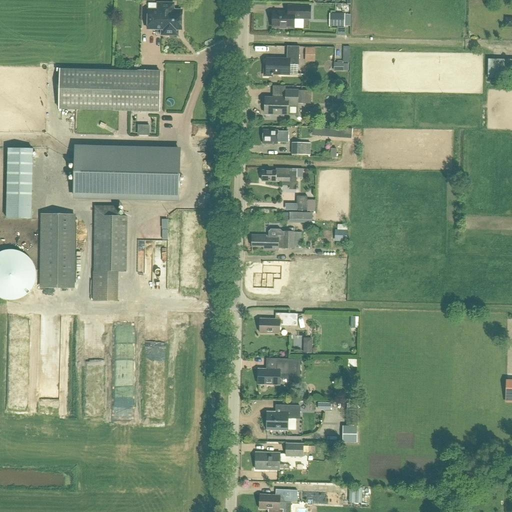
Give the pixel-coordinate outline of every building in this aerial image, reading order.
[(174,11),(174,4),(162,4),(162,11),(148,10),(148,30),(162,30),(162,36),(173,36),(173,30),(181,31),(182,11),(174,11)] [(310,20),(310,7),(302,7),(288,7),(288,13),(273,13),(272,28),(294,29),(295,19),(310,20)] [(348,26),(348,13),(326,13),(326,26),(335,26),(335,35),(342,35),(342,26),(348,26)] [(299,65),(299,55),(287,54),(287,60),(267,60),(266,66),(264,65),(264,77),(272,77),(272,76),(273,76),(274,75),(290,76),(290,65),(299,65)] [(511,59),(483,59),(483,77),(511,77),(511,59)] [(159,112),(160,71),(58,69),(57,109),(159,112)] [(305,104),(305,92),(286,91),(286,99),(266,98),(265,115),(288,115),(289,106),(298,106),(298,104),(305,104)] [(317,118),(318,109),(310,108),(310,117),(317,118)] [(134,125),(134,135),(147,135),(147,124),(134,125)] [(351,137),(352,130),(315,127),(314,134),(351,137)] [(289,143),(289,132),(280,132),(280,131),(264,131),(263,145),(278,145),(278,143),(289,143)] [(302,155),(302,143),(291,143),(291,155),(302,155)] [(1,147),(1,218),(26,218),(27,148),(1,147)] [(180,152),(75,149),(74,196),(179,199),(180,152)] [(276,169),(276,172),(263,172),(263,182),(298,183),(298,173),(293,173),(293,170),(276,169)] [(306,211),(307,197),(296,196),(296,211),(306,211)] [(126,272),(127,216),(120,216),(120,207),(95,207),(94,271),(126,272)] [(312,214),(290,213),(290,223),(312,224),(312,214)] [(75,289),(75,214),(40,214),(40,289),(75,289)] [(344,240),(344,224),(333,225),(334,241),(344,240)] [(253,236),(252,248),(264,249),(264,252),(279,252),(279,249),(295,250),(295,233),(283,233),(281,230),(271,230),(268,233),(268,236),(253,236)] [(10,282),(0,280),(0,296),(21,299),(22,289),(27,290),(30,253),(0,250),(0,260),(12,262),(10,282)] [(317,272),(317,259),(294,259),(294,272),(317,272)] [(252,273),(251,288),(272,289),(273,280),(280,280),(280,266),(261,265),(260,273),(252,273)] [(297,327),(297,315),(276,314),(276,321),(261,320),(260,334),(280,335),(280,327),(297,327)] [(301,352),(310,353),(311,338),(301,338),(301,352)] [(297,376),(298,364),(275,363),(275,371),(259,370),(259,385),(280,386),(280,376),(297,376)] [(300,420),(300,407),(285,407),(284,414),(268,413),(267,429),(275,429),(275,431),(288,432),(288,430),(296,431),(296,420),(300,420)] [(347,410),(347,426),(358,426),(359,410),(347,410)] [(344,426),(344,442),(358,442),(358,426),(347,426),(344,426)] [(303,457),(303,444),(285,444),(285,457),(303,457)] [(280,471),(280,454),(256,454),(256,471),(280,471)] [(359,503),(360,487),(347,487),(346,503),(359,503)] [(297,504),(298,492),(276,491),(276,497),(260,496),(260,510),(269,510),(268,511),(283,511),(284,511),(280,510),(280,503),(297,504)]
